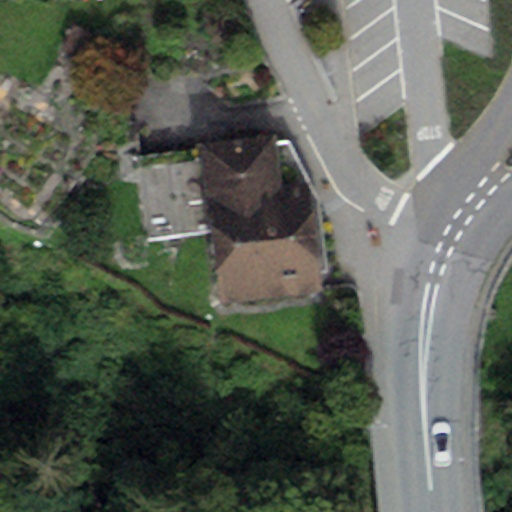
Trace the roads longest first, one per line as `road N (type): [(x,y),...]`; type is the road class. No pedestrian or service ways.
road 1 (residential): [(261,0),(342,170),(370,202),(448,240)]
road 2 (tertiary): [(448,240),(419,364),(431,511)]
